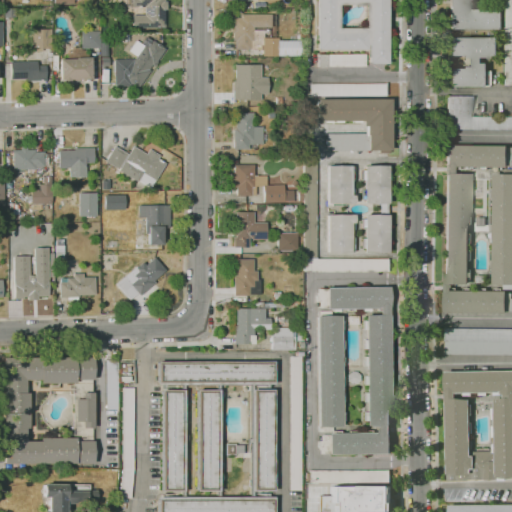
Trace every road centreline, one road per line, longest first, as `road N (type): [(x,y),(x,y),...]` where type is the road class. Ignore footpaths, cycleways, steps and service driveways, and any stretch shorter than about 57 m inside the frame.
road 1 (residential): [(417,0),(420,511)]
road 2 (residential): [(198,0),(197,324)]
road 3 (residential): [(199,111),(0,115)]
road 4 (residential): [(197,324),(0,333)]
